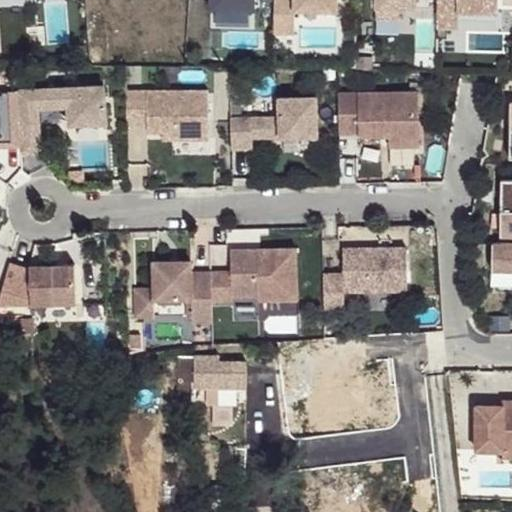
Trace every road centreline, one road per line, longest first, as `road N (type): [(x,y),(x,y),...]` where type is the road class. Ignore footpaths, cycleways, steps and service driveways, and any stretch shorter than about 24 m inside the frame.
road 1 (residential): [(43,202),(439,203),(449,217),(466,339),(511,347)]
road 2 (unknown): [(470,95),(449,217)]
